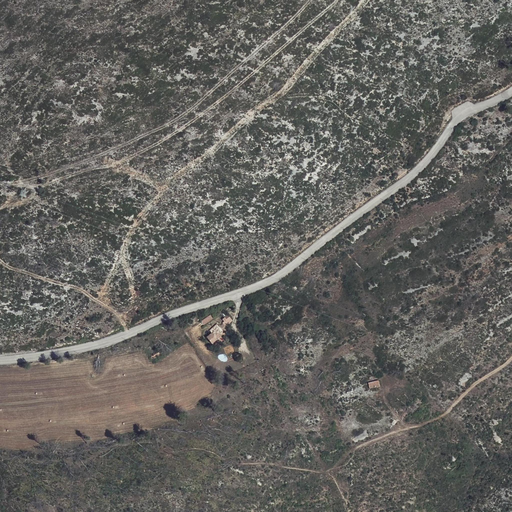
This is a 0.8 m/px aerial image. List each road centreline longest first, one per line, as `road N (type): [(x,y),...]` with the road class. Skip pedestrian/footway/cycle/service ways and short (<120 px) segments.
road 1 (unclassified): [(511,89),(455,119),(421,166),(266,284),(112,341),(0,360)]
road 2 (track): [(0,180),(36,186),(131,157),(192,122),(337,0)]
road 3 (track): [(356,447),(438,418),(511,358)]
road 4 (track): [(129,333),(78,288),(0,260)]
